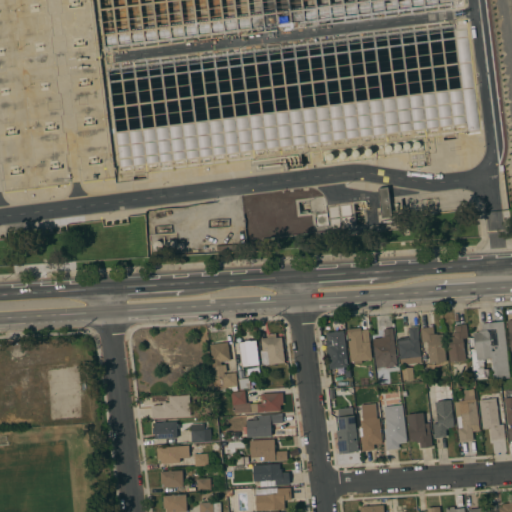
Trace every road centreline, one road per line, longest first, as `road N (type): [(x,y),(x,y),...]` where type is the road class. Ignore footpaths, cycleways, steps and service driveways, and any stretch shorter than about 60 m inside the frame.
road 1 (residential): [(328,511),(304,299)]
road 2 (residential): [(136,511),(112,311)]
road 3 (residential): [(511,472),(325,484)]
road 4 (secondary): [(304,299),(438,291)]
road 5 (secondary): [(511,261),(379,271)]
